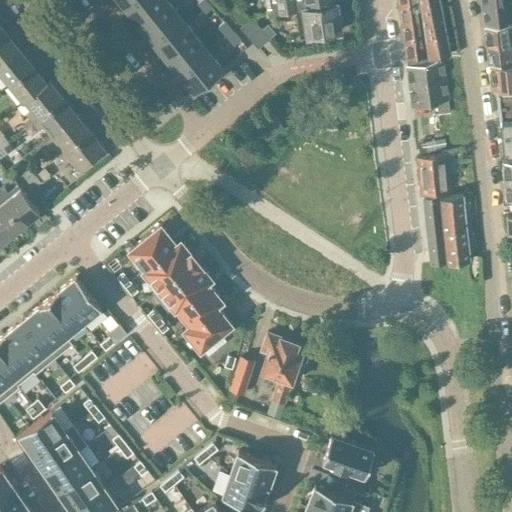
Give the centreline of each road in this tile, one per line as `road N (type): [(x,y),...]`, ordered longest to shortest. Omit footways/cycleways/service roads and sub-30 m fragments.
road 1 (residential): [(506,511),(490,225),(459,0)]
road 2 (residential): [(279,511),(300,449),(208,412),(69,239)]
road 3 (residential): [(380,0),(404,243),(399,304)]
road 4 (residential): [(399,304),(345,308),(270,290),(240,269),(157,167)]
road 5 (residential): [(399,304),(432,324),(454,377),(468,511)]
road 6 (residential): [(157,167),(16,0)]
road 7 (residential): [(95,0),(202,131)]
